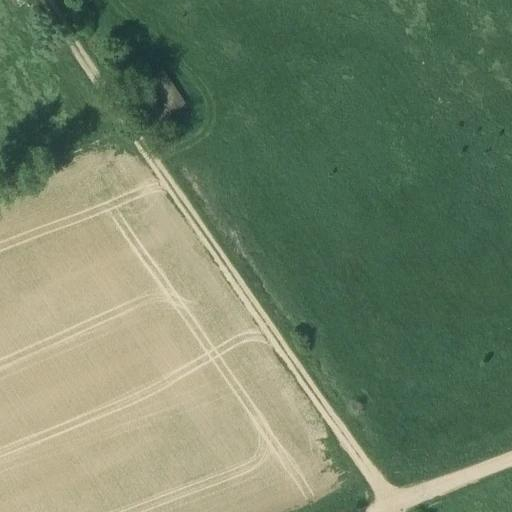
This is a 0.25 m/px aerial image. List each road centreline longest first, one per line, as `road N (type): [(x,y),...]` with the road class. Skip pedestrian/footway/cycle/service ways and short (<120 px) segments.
road 1 (track): [(393,502),(43,0)]
road 2 (track): [(393,502),(511,457)]
